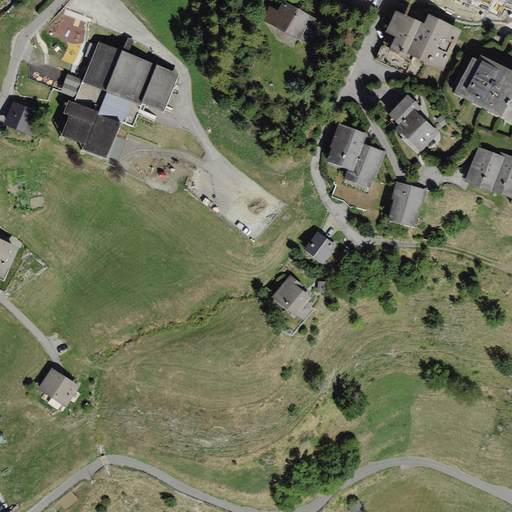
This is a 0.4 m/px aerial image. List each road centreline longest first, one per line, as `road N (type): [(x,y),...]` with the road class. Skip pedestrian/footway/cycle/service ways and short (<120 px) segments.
road 1 (unclassified): [(248,511),(112,458),(33,511)]
road 2 (unclassified): [(511,499),(437,465),(406,460),(372,467),(303,511)]
road 3 (residential): [(58,0),(40,14),(17,56),(0,107)]
